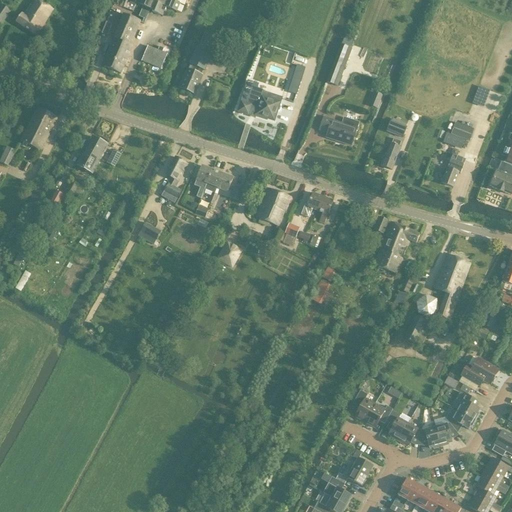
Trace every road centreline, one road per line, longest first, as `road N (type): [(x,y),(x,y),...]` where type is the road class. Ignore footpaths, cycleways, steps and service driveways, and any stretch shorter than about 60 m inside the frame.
road 1 (tertiary): [(0,70),(511,240)]
road 2 (residential): [(511,382),(474,448),(421,463),(395,459)]
